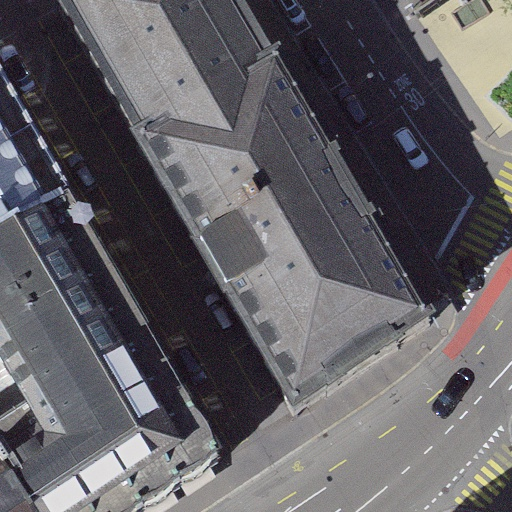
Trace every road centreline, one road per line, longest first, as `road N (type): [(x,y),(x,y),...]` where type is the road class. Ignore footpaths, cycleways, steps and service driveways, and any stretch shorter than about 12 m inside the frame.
road 1 (residential): [(338,16),(429,151),(511,231)]
road 2 (secondary): [(434,430),(329,511)]
